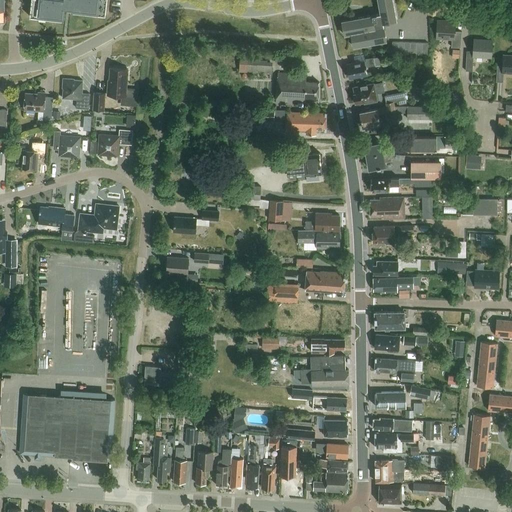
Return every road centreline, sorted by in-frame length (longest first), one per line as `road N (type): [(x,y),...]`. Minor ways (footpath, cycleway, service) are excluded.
road 1 (unclassified): [(0,70),(73,55),(171,4),(264,12),(317,1)]
road 2 (unclassified): [(121,497),(146,220),(125,182)]
road 3 (tertiary): [(360,303),(354,184),(317,1)]
road 4 (residential): [(479,306),(459,501),(495,504),(511,467)]
road 5 (tertiary): [(358,510),(121,497)]
road 6 (tertiary): [(358,510),(360,303)]
road 7 (unknown): [(466,7),(465,83),(485,143)]
road 8 (residential): [(0,200),(83,176),(125,182)]
road 9 (tertiary): [(121,497),(0,489)]
